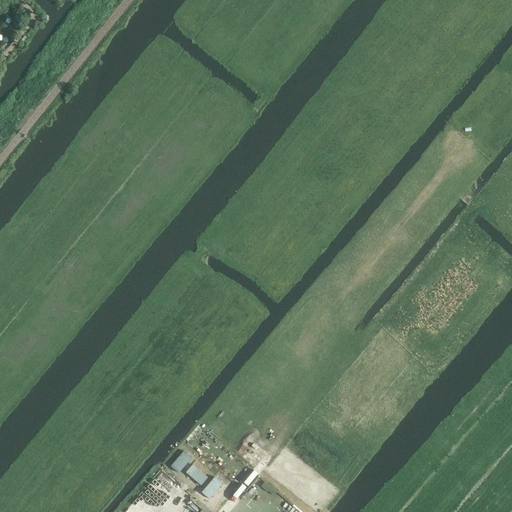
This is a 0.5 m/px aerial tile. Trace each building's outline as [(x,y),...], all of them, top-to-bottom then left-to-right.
[(172,466),(179,473),(192,458),(185,451),(172,466)] [(202,485),(208,478),(193,465),(186,472),(202,485)] [(154,483),(158,486),(157,487),(163,491),(166,486),(175,492),(180,485),(161,472),(154,483)] [(202,492),(210,499),(223,484),(215,477),(202,492)] [(151,502),(150,498),(143,500),(144,504),(142,504),(143,509),(146,509),(146,511),(163,511),(162,504),(157,505),(156,501),(151,502)]
